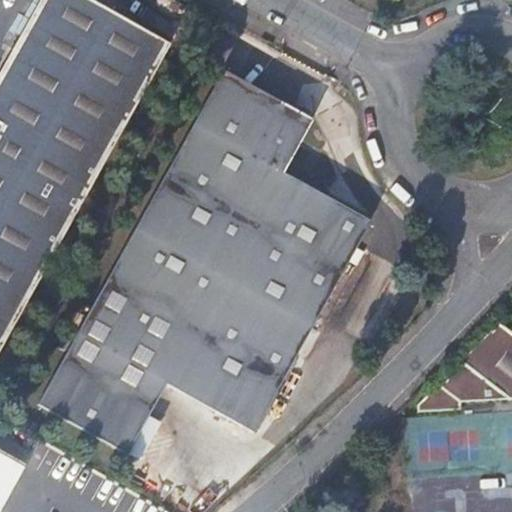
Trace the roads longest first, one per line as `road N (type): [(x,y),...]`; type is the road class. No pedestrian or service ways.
road 1 (residential): [(468,298),(398,379),(255,511)]
road 2 (residential): [(407,73),(395,111),(402,151),(427,182),(464,199)]
road 3 (residential): [(407,73),(272,0)]
road 4 (residential): [(511,40),(468,33),(444,40),(407,73)]
